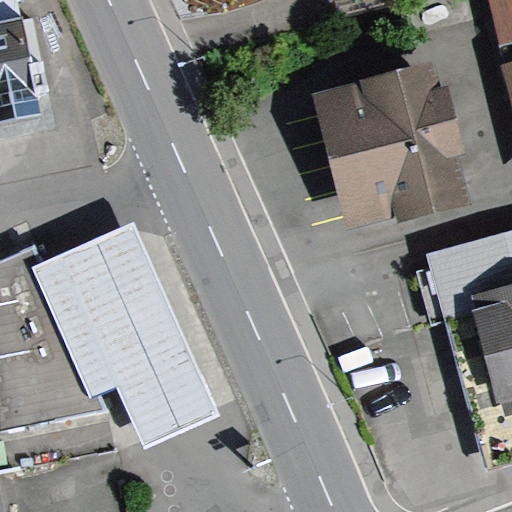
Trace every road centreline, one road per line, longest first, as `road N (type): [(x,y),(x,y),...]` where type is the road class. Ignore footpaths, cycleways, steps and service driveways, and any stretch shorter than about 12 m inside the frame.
road 1 (secondary): [(333,511),(108,0)]
road 2 (unknown): [(186,172),(61,203),(0,201)]
